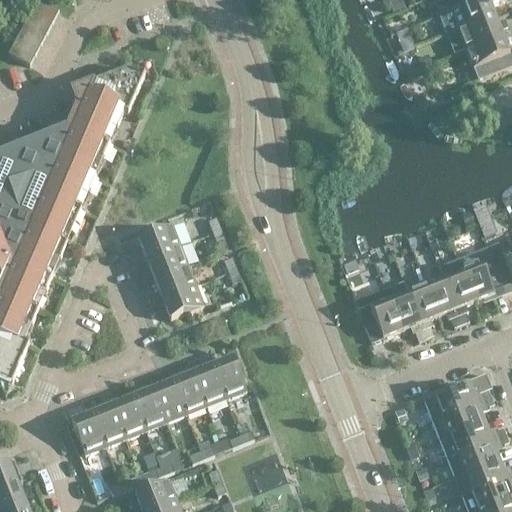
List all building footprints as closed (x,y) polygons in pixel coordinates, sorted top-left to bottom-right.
[(451,15),(440,19),(448,38),(495,20),(491,9),(506,3),(504,0),(487,0),(471,7),(471,6),(450,14),(451,15)] [(31,16),(53,27),(59,17),(37,5),(31,16)] [(402,7),(392,10),(395,16),(400,14),(404,12),(402,7)] [(413,11),(405,14),(408,22),(416,19),(413,11)] [(25,26),(47,38),(53,27),(31,16),(25,26)] [(495,20),(448,38),(456,57),(466,53),(511,34),(511,24),(499,30),(495,20)] [(20,37),(41,48),(47,38),(25,26),(20,37)] [(511,34),(466,53),(474,72),(479,83),(511,70),(511,62),(510,58),(506,47),(511,44),(511,34)] [(14,48),(35,59),(41,48),(20,37),(14,48)] [(415,52),(412,44),(401,49),(404,56),(415,52)] [(29,70),(35,59),(14,48),(8,59),(29,70)] [(427,59),(418,63),(421,71),(430,67),(427,59)] [(0,382),(11,388),(28,348),(18,343),(25,326),(31,329),(38,313),(32,310),(39,294),(45,297),(52,280),(46,277),(53,261),(60,263),(66,249),(67,249),(69,247),(67,246),(80,217),(82,217),(82,214),(75,211),(83,195),(88,197),(95,181),(89,178),(96,161),(103,164),(110,148),(103,145),(110,128),(117,131),(123,116),(127,118),(145,78),(131,72),(69,97),(75,112),(61,144),(0,168),(0,382)] [(472,214),(473,216),(476,224),(487,220),(484,212),(483,210),(472,214)] [(473,216),(462,221),(465,230),(477,226),(476,224),(473,216)] [(216,223),(208,226),(212,237),(220,233),(216,223)] [(146,263),(180,250),(172,229),(138,243),(146,263)] [(220,233),(212,237),(217,249),(225,245),(220,233)] [(499,249),(487,253),(502,290),(511,285),(511,251),(501,256),(499,249)] [(180,250),(146,263),(154,283),(188,270),(180,250)] [(477,257),(458,265),(475,307),(493,300),(491,294),(502,290),(487,253),(477,257)] [(232,263),(224,266),(228,277),(236,274),(232,263)] [(458,265),(439,272),(442,279),(462,329),(469,326),(466,318),(468,317),(466,310),(475,307),(458,265)] [(349,267),(341,270),(344,277),(348,276),(350,271),(349,267)] [(188,270),(154,283),(162,303),(196,290),(188,270)] [(236,274),(228,277),(233,289),(241,285),(236,274)] [(442,279),(424,286),(438,321),(445,318),(447,321),(451,323),(454,332),(462,329),(442,279)] [(403,286),(385,294),(401,335),(409,332),(411,335),(414,337),(418,346),(425,343),(406,293),(403,286)] [(424,286),(406,293),(425,343),(433,340),(430,331),(431,327),(430,324),(438,321),(424,286)] [(196,290),(162,303),(171,324),(204,310),(196,290)] [(362,294),(353,298),(365,329),(376,325),(383,342),(401,335),(385,294),(370,299),(362,294)] [(226,404),(246,395),(233,362),(212,370),(226,404)] [(192,378),(205,412),(226,404),(212,370),(192,378)] [(192,378),(186,380),(172,386),(185,420),(205,412),(192,378)] [(185,420),(172,386),(152,394),(165,428),(185,420)] [(432,425),(491,402),(488,394),(479,397),(475,396),(472,397),(467,386),(423,403),(432,425)] [(132,402),(145,436),(165,428),(152,394),(132,402)] [(112,410),(125,444),(145,436),(132,402),(112,410)] [(439,444),(483,427),(480,417),(483,416),(485,413),(494,409),(491,402),(432,425),(439,444)] [(105,452),(108,450),(125,444),(112,410),(92,418),(105,452)] [(402,412),(394,415),(399,427),(406,424),(402,412)] [(105,452),(92,418),(71,426),(84,460),(105,452)] [(487,437),(483,427),(439,444),(446,463),(504,440),(501,434),(496,436),(495,433),(487,437)] [(251,437),(240,441),(244,449),(254,445),(251,437)] [(504,440),(446,463),(454,482),(464,478),(498,464),(495,457),(503,454),(502,451),(507,449),(504,440)] [(240,441),(229,445),(232,453),(244,449),(240,441)] [(412,446),(405,448),(408,456),(415,454),(412,446)] [(211,453),(200,457),(203,465),(214,460),(211,453)] [(415,454),(408,456),(411,464),(418,461),(415,454)] [(200,457),(189,462),(192,469),(203,465),(200,457)] [(168,462),(157,466),(160,473),(163,481),(174,476),(171,468),(168,462)] [(471,497),(511,480),(511,471),(509,473),(505,472),(502,473),(498,464),(464,478),(471,497)] [(0,470),(0,494),(17,488),(18,489),(22,487),(14,465),(0,470)] [(160,473),(148,478),(151,485),(163,481),(160,473)] [(423,473),(416,475),(419,485),(426,482),(423,473)] [(213,490),(221,487),(217,476),(209,479),(213,490)] [(466,511),(487,511),(511,502),(511,498),(510,493),(511,492),(511,480),(471,497),(462,501),(466,511)] [(117,481),(106,486),(112,501),(118,498),(123,496),(120,489),(117,481)] [(132,484),(120,489),(123,496),(134,492),(132,484)] [(140,511),(157,511),(176,504),(168,484),(135,497),(140,511)] [(213,490),(217,501),(225,499),(221,487),(213,490)] [(17,488),(0,494),(0,511),(13,511),(25,508),(18,489),(17,488)] [(431,492),(423,495),(427,504),(435,501),(431,492)] [(511,511),(511,502),(487,511),(511,511)]
